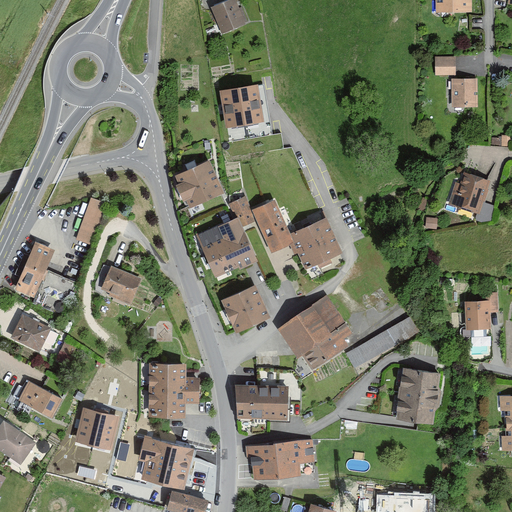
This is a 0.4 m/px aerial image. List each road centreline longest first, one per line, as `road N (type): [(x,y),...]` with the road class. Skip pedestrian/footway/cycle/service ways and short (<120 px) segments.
road 1 (residential): [(218,369),(347,272),(307,151),(272,108)]
road 2 (tertiary): [(218,369),(161,188)]
road 3 (tertiary): [(225,511),(229,442),(218,369)]
road 4 (tertiary): [(124,157),(0,183)]
